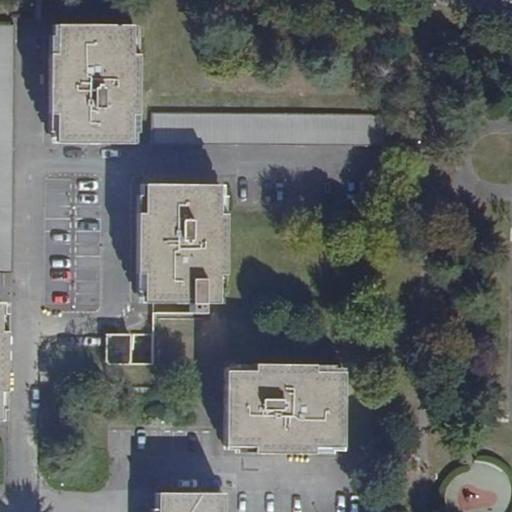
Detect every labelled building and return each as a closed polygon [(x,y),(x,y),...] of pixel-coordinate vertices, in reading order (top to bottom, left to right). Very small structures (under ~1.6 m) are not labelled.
[(0,273),(11,273),(13,25),(0,25),(0,273)] [(130,25),(55,25),(55,54),(48,54),(47,114),(55,114),(54,143),(129,144),(129,115),(137,115),(137,55),(130,54),(130,25)] [(385,115),(152,113),(151,144),(385,145),(385,115)] [(218,185),(143,184),(143,213),(136,213),(135,273),(141,273),(141,303),(189,304),(189,313),(202,313),(202,304),(216,304),(217,274),(223,274),(224,214),(218,214),(218,185)] [(129,334),(106,334),(106,364),(129,364),(129,334)] [(224,371),(224,447),(252,447),(252,453),(312,454),(312,447),(341,447),(341,373),(313,372),(313,365),(254,365),(253,371),(224,371)] [(221,511),(222,493),(156,492),(155,511),(221,511)]
